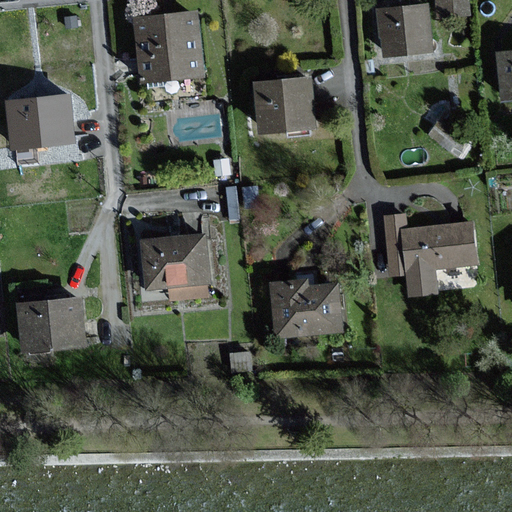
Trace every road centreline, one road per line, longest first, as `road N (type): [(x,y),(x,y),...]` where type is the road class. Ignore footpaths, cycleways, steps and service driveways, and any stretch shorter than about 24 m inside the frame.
road 1 (residential): [(98,0),(114,199),(107,243),(113,321)]
road 2 (residential): [(343,0),(380,270)]
